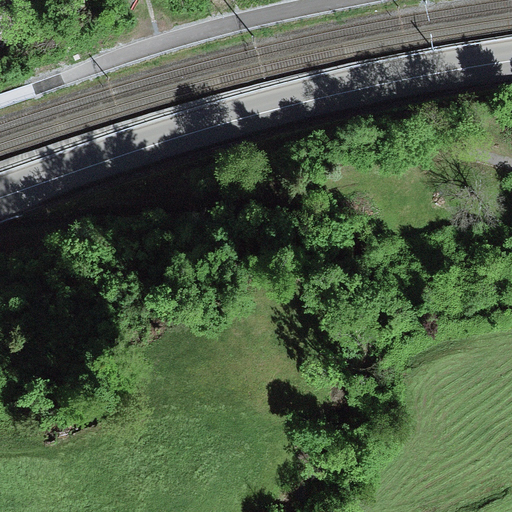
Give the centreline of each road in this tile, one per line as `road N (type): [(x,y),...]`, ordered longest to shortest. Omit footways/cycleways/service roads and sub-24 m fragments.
road 1 (primary): [(511,61),(287,106),(0,198)]
road 2 (track): [(0,100),(241,25),(367,0)]
